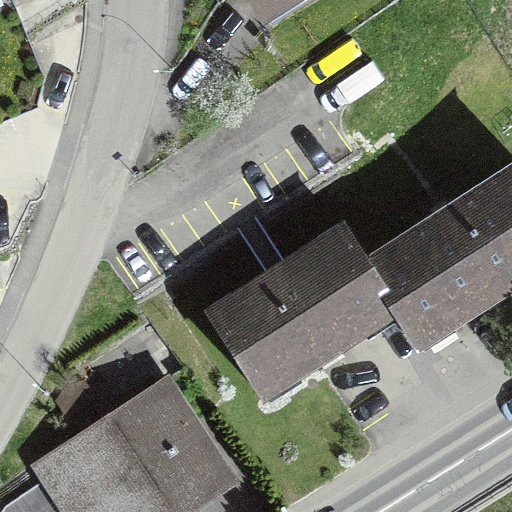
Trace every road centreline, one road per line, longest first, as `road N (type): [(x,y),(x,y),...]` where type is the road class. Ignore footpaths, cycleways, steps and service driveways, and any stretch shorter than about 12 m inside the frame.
road 1 (residential): [(0,398),(27,352),(111,134),(131,0)]
road 2 (primary): [(378,511),(511,431)]
